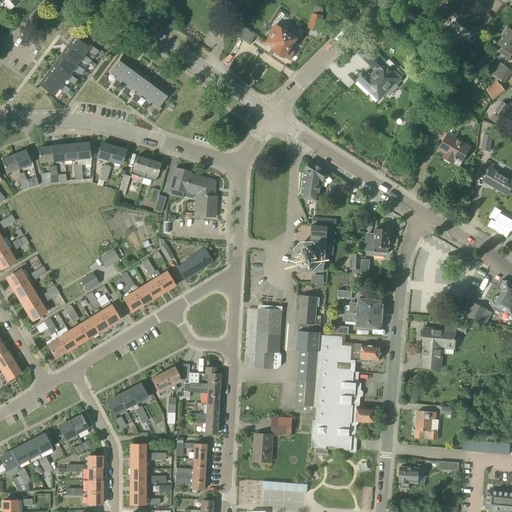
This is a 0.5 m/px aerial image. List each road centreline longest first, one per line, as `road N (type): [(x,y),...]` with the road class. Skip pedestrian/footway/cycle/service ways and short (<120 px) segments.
road 1 (residential): [(241,166),(75,121),(0,122)]
road 2 (residential): [(384,447),(401,281),(422,214)]
road 3 (tertiary): [(269,116),(113,0)]
road 4 (tertiary): [(422,214),(269,116)]
road 5 (residential): [(224,511),(231,346)]
road 6 (residential): [(269,116),(373,0)]
road 7 (residential): [(114,511),(108,435),(74,370)]
road 8 (residential): [(511,463),(384,447)]
